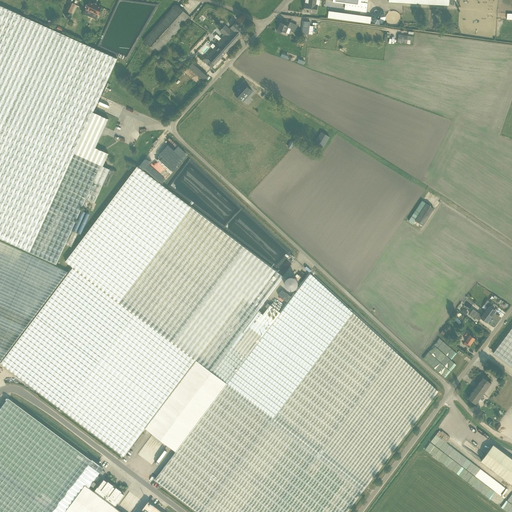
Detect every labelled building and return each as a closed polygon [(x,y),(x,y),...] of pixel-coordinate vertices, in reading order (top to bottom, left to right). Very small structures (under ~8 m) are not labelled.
[(305,0),(305,4),(304,11),(316,13),(317,5),(315,5),(315,0),(305,0)] [(333,0),(333,2),(345,3),(344,9),(366,12),(367,0),(333,0)] [(89,1),(86,9),(98,15),(102,7),(89,1)] [(70,2),(66,10),(71,13),(75,4),(70,2)] [(190,17),(176,4),(143,40),(158,53),(190,17)] [(113,170),(103,166),(109,153),(95,148),(108,119),(93,112),(117,59),(0,5),(0,238),(56,264),(65,244),(71,246),(77,234),(71,231),(86,198),(95,202),(103,184),(106,185),(113,170)] [(328,18),(371,22),(372,15),(329,11),(328,18)] [(281,33),(282,31),(289,34),(291,29),(296,31),(297,26),(295,26),(296,25),(290,22),(288,26),(280,23),(278,29),(277,31),(281,33)] [(239,26),(235,23),(230,29),(225,25),(219,31),(224,35),(216,44),(217,45),(203,60),(212,68),(245,31),(240,27),(241,25),(240,24),(239,26)] [(397,42),(412,44),(413,37),(411,36),(398,34),(397,42)] [(203,81),(208,76),(193,62),(188,67),(203,81)] [(252,88),(246,83),(240,89),(235,94),(241,100),(246,95),(248,97),(251,93),(249,91),(252,88)] [(315,142),(323,147),(330,136),(321,131),(315,142)] [(164,183),(188,154),(180,147),(174,155),(166,148),(158,158),(156,156),(150,163),(153,165),(147,173),(152,176),(154,174),(158,177),(158,178),(160,179),(158,181),(161,183),(162,182),(164,183)] [(124,456),(145,428),(196,360),(205,367),(251,306),(250,305),(276,271),(137,166),(65,262),(73,267),(1,363),(124,456)] [(425,224),(426,224),(429,220),(428,219),(434,209),(422,201),(408,221),(421,229),(425,224)] [(0,361),(68,272),(0,241),(0,361)] [(189,434),(176,451),(155,479),(198,511),(346,511),(438,391),(310,273),(280,313),(189,434)] [(291,296),(287,293),(282,290),(278,295),(283,298),(287,302),(291,296)] [(491,316),(496,310),(490,306),(492,303),(488,300),(484,304),(488,308),(485,312),(491,316)] [(263,314),(258,310),(251,306),(205,367),(196,360),(145,428),(176,451),(189,434),(280,313),(268,303),(265,306),(267,308),(263,314)] [(481,317),(487,322),(491,316),(485,312),(483,315),(473,308),(470,313),(479,320),(481,317)] [(511,327),(493,353),(511,366),(511,327)] [(470,345),(475,338),(470,334),(470,335),(466,333),(464,335),(467,338),(465,341),(470,345)] [(440,338),(422,357),(445,377),(457,364),(451,359),(457,353),(440,338)] [(491,383),(483,377),(475,388),(483,394),(491,383)] [(475,388),(467,398),(476,404),(483,394),(475,388)] [(64,511),(85,485),(88,487),(103,468),(91,459),(91,460),(35,418),(34,419),(8,398),(0,408),(0,511),(64,511)] [(37,416),(36,418),(50,428),(51,426),(37,416)] [(146,444),(138,454),(153,464),(150,461),(151,459),(149,457),(150,455),(151,456),(153,452),(151,450),(152,448),(146,444)] [(511,484),(511,458),(493,445),(481,461),(511,484)] [(121,511),(114,507),(123,494),(119,491),(120,491),(115,487),(115,488),(111,485),(112,485),(107,481),(107,482),(103,479),(94,491),(88,487),(85,485),(64,511),(121,511)] [(162,511),(152,505),(147,501),(141,510),(144,511),(162,511)]
